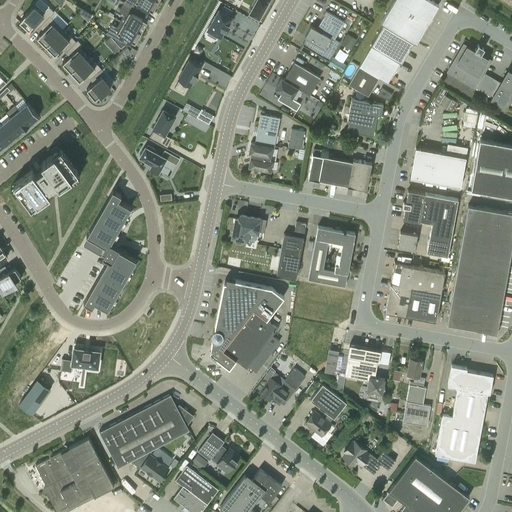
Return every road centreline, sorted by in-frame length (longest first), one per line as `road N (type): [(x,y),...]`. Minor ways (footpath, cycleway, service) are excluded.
road 1 (unclassified): [(511,43),(464,17),(455,22),(398,119),(381,219)]
road 2 (unclassified): [(511,352),(382,329),(364,314),(381,219)]
road 3 (unclassified): [(356,503),(166,356)]
road 4 (residential): [(0,215),(56,305),(85,325),(123,319),(150,280)]
road 5 (tertiary): [(218,182),(237,101),(293,0)]
road 6 (tertiary): [(0,456),(119,393),(166,356)]
road 7 (residential): [(150,280),(144,196),(94,127)]
road 8 (unclassified): [(381,219),(218,182)]
road 9 (residential): [(94,127),(112,113),(175,0)]
road 10 (residential): [(94,127),(0,25)]
road 11 (unclassified): [(486,511),(511,387)]
